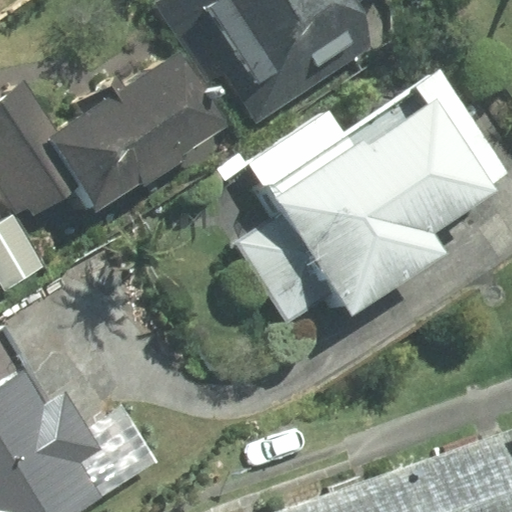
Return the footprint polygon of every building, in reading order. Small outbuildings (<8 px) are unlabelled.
[(353,54),(317,0),(153,0),(143,7),(196,87),(204,81),(236,129),(353,54)] [(7,84),(0,89),(0,219),(2,222),(9,217),(13,223),(47,200),(64,226),(110,194),(113,198),(153,172),(151,168),(196,138),(147,65),(109,90),(102,81),(59,109),(65,117),(40,133),(7,84)] [(478,182),(409,81),(382,99),(395,117),(337,156),(310,117),(233,169),(225,157),(201,174),(210,187),(230,174),(250,203),(241,210),(321,327),(413,264),(400,246),(464,202),(459,195),(478,182)] [(0,404),(0,511),(65,511),(70,509),(48,476),(68,463),(28,403),(8,416),(0,404)] [(511,511),(511,429),(275,511),(511,511)]
